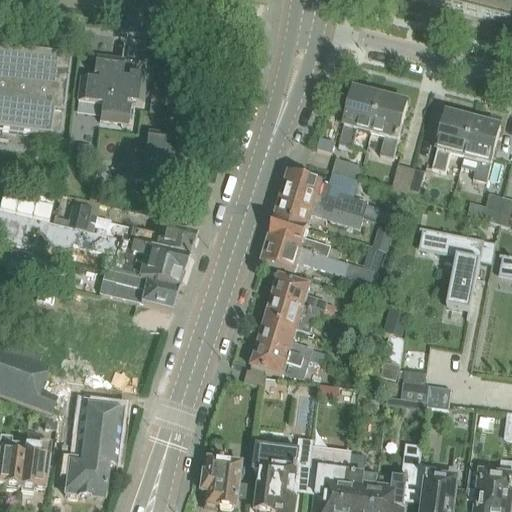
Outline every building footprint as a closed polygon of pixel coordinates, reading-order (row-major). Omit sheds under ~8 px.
[(511,0),(407,0),(511,27),(511,0)] [(0,133),(49,140),(50,136),(60,137),(69,60),(0,51),(0,133)] [(125,105),(127,105),(142,107),(146,78),(128,76),(127,81),(121,80),(123,63),(95,60),(93,78),(98,78),(97,82),(80,80),(77,104),(101,107),(99,124),(127,128),(130,110),(124,109),(125,105)] [(203,76),(222,78),(223,71),(204,68),(203,76)] [(163,91),(152,89),(149,108),(160,109),(163,91)] [(354,93),(339,149),(351,152),(356,132),(371,136),(381,100),(354,93)] [(381,100),(371,136),(385,140),(380,159),(394,163),(408,107),(381,100)] [(446,117),(432,173),(446,177),(451,157),(464,161),(474,124),(446,117)] [(464,161),(461,172),(475,176),(473,183),(486,187),(501,131),(474,124),(464,161)] [(123,185),(127,186),(141,187),(142,182),(146,183),(144,200),(173,203),(175,185),(170,185),(171,179),(188,181),(191,152),(173,150),(172,155),(168,155),(171,138),(147,135),(144,159),(127,156),(123,185)] [(336,163),(332,177),(359,185),(363,171),(336,163)] [(397,170),(390,195),(405,199),(411,173),(397,170)] [(411,173),(405,199),(418,203),(424,177),(411,173)] [(290,176),(283,198),(363,222),(366,213),(368,206),(354,201),(340,197),(339,203),(328,199),(331,189),(329,188),(321,186),(303,180),(290,176)] [(89,192),(88,204),(107,207),(109,195),(89,192)] [(283,198),(276,220),(290,224),(289,226),(307,232),(311,218),(361,233),(364,222),(363,222),(283,198)] [(488,200),(481,224),(496,228),(503,203),(488,200)] [(511,205),(503,203),(496,228),(509,232),(511,220),(511,205)] [(53,220),(51,229),(81,237),(127,248),(187,262),(195,238),(161,229),(159,239),(108,228),(109,224),(96,221),(97,215),(70,209),(67,223),(53,220)] [(366,213),(363,222),(364,222),(375,226),(378,217),(366,213)] [(0,245),(24,251),(24,255),(30,256),(32,250),(35,237),(36,237),(38,238),(39,239),(41,241),(42,242),(42,244),(45,247),(47,250),(51,252),(54,254),(58,255),(62,255),(67,255),(70,253),(69,259),(67,265),(103,274),(178,292),(187,262),(127,248),(81,237),(51,229),(46,228),(27,224),(0,217),(0,245)] [(276,220),(269,243),(327,261),(336,264),(339,254),(330,251),(330,250),(304,242),(307,232),(289,226),(290,224),(276,220)] [(380,227),(376,239),(390,243),(393,231),(380,227)] [(439,238),(436,257),(457,261),(447,312),(468,316),(470,316),(477,285),(477,284),(480,267),(492,269),(496,248),(484,245),(440,237),(439,238)] [(269,243),(262,267),(294,277),(297,265),(344,280),(348,267),(336,264),(327,261),(269,243)] [(103,274),(97,297),(127,304),(170,315),(178,292),(103,274)] [(275,295),(272,302),(323,318),(334,321),(336,311),(327,309),(328,307),(308,301),(311,290),(279,280),(278,282),(275,284),(273,291),(275,295)] [(362,288),(358,299),(370,303),(373,291),(362,288)] [(266,312),(264,319),(266,323),(265,326),(284,332),(295,336),(297,332),(310,336),(313,326),(320,329),(323,318),(272,302),(270,310),(266,312)] [(391,311),(383,336),(389,338),(401,342),(409,316),(391,311)] [(261,340),(258,348),(308,364),(309,364),(309,365),(321,368),(324,359),(312,355),(291,348),(295,336),(284,332),(265,326),(265,328),(261,330),(259,337),(261,340)] [(41,360),(0,345),(0,398),(51,417),(57,402),(39,396),(48,372),(38,369),(41,360)] [(253,359),(250,366),(252,369),(251,371),(265,375),(282,380),(282,378),(294,382),(303,383),(309,365),(309,364),(308,364),(258,348),(256,357),(253,359)] [(389,352),(385,364),(397,368),(401,356),(389,352)] [(384,366),(380,382),(397,386),(399,374),(400,370),(384,366)] [(248,374),(244,387),(263,392),(264,379),(250,375),(248,374)] [(405,375),(403,387),(425,390),(427,378),(421,377),(405,375)] [(372,381),(371,395),(396,398),(398,388),(372,381)] [(403,387),(401,404),(426,407),(428,391),(425,390),(403,387)] [(426,407),(425,412),(448,415),(450,394),(428,391),(426,407)] [(0,404),(0,413),(10,415),(11,409),(0,404)] [(114,469),(121,412),(84,407),(77,461),(69,461),(64,497),(103,502),(107,468),(114,469)] [(511,417),(507,417),(503,449),(511,450),(511,417)] [(41,421),(40,431),(52,432),(53,425),(41,421)] [(0,440),(0,488),(18,491),(23,448),(10,446),(11,441),(0,440)] [(256,450),(253,475),(261,476),(256,511),(291,511),(294,495),(307,496),(307,492),(311,458),(312,450),(312,445),(298,443),(296,454),(256,450)] [(23,448),(18,491),(44,494),(50,446),(39,445),(38,450),(23,448)] [(205,477),(202,496),(209,497),(207,510),(220,511),(219,511),(237,511),(238,503),(249,504),(251,488),(240,486),(242,468),(224,466),(226,449),(215,448),(213,463),(209,462),(207,478),(205,477)] [(376,480),(372,511),(402,511),(404,505),(414,506),(418,468),(420,450),(404,448),(399,483),(376,480)] [(311,458),(307,492),(317,493),(314,511),(343,511),(348,476),(350,458),(350,455),(312,450),(311,458)] [(348,476),(343,511),(372,511),(376,480),(358,478),(358,473),(364,471),(365,460),(350,458),(348,476)] [(470,467),(464,511),(509,511),(511,498),(511,480),(499,479),(483,477),(484,469),(470,467)] [(418,468),(414,506),(424,507),(423,511),(452,511),(456,482),(435,480),(437,470),(418,468)]
